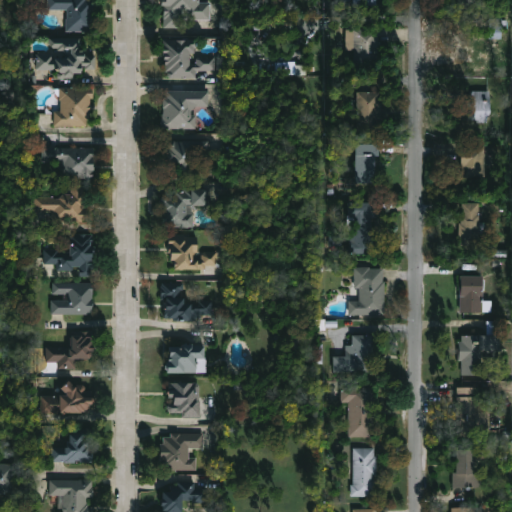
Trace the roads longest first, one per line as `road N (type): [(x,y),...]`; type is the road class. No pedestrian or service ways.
road 1 (residential): [(125,511),(128,0)]
road 2 (residential): [(419,0),(419,511)]
